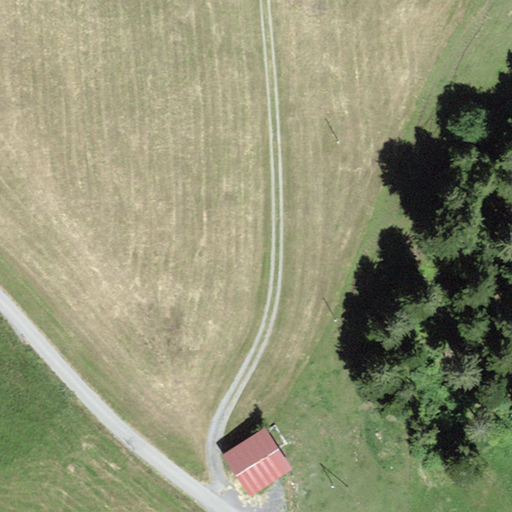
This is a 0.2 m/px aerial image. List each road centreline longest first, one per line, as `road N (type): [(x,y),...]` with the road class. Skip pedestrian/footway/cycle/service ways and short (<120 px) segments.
road 1 (track): [(222,510),(213,453),(225,412),(262,350),(277,288),(266,0)]
road 2 (track): [(224,511),(139,447),(0,298)]
